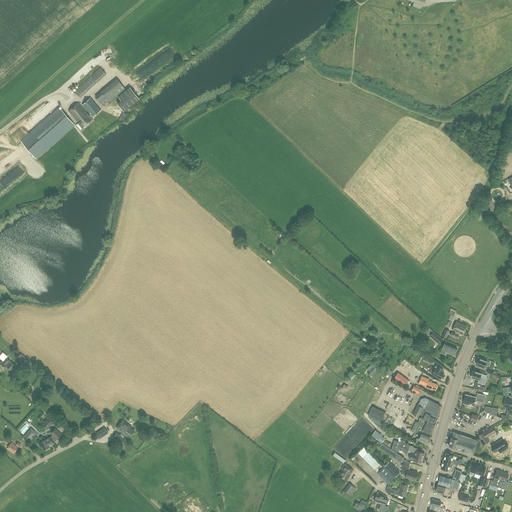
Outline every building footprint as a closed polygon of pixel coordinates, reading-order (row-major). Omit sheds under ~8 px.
[(106,74),(100,68),(74,91),(80,97),(106,74)] [(117,78),(95,96),(103,106),(107,103),(115,105),(116,100),(114,99),(126,90),(117,78)] [(139,99),(130,87),(118,97),(121,101),(117,104),(124,111),(139,99)] [(82,128),(92,120),(91,118),(101,110),(91,98),(82,105),(90,115),(89,116),(78,103),(69,111),(79,122),(78,123),(82,128)] [(21,141),(31,152),(37,159),(75,125),(59,107),(21,141)] [(112,115),(124,120),(127,114),(115,108),(112,115)] [(455,331),(455,333),(452,332),(450,335),(457,338),(460,333),(463,335),(467,326),(457,321),(453,330),(455,331)] [(429,335),(438,344),(442,339),(433,331),(429,335)] [(457,348),(444,343),(440,352),(445,354),(446,352),(454,355),(457,348)] [(10,361),(6,357),(8,356),(3,352),(0,355),(0,354),(0,367),(2,370),(6,366),(10,370),(15,365),(10,361)] [(483,367),(483,366),(486,367),(487,365),(489,366),(490,363),(486,361),(479,358),(477,361),(476,363),(476,364),(483,367)] [(368,373),(371,375),(377,367),(374,365),(368,373)] [(441,379),(444,373),(442,371),(443,369),(436,365),(431,373),(441,379)] [(481,373),(473,370),(472,374),(471,376),(471,377),(479,379),(480,377),(485,379),(487,375),(481,373)] [(427,381),(428,379),(421,376),(419,383),(426,385),(425,387),(430,389),(430,388),(436,390),(437,384),(427,381)] [(421,389),(414,386),(411,391),(418,394),(421,389)] [(473,406),(474,400),(483,403),(485,395),(477,393),(476,397),(475,397),(465,394),(463,403),(473,406)] [(438,418),(441,406),(440,406),(440,405),(439,405),(440,404),(430,399),(429,400),(425,398),(421,399),(418,405),(414,414),(418,417),(420,414),(422,415),(421,417),(420,417),(418,423),(419,423),(417,428),(430,435),(430,434),(431,432),(438,418)] [(382,421),(386,413),(372,406),(368,414),(379,420),(382,421)] [(53,422),(48,417),(41,424),(47,429),(53,422)] [(128,425),(123,420),(117,428),(122,432),(120,435),(123,438),(126,434),(130,437),(135,431),(130,428),(131,427),(130,427),(128,425)] [(484,432),(478,436),(483,445),(489,441),(487,437),(496,432),(493,426),(484,432)] [(49,447),(50,446),(54,444),(54,443),(57,439),(62,434),(55,428),(51,433),(53,435),(51,437),(46,439),(44,440),(42,436),(39,437),(41,441),(40,442),(41,446),(42,446),(44,449),(45,449),(46,450),(49,448),(49,447)] [(430,435),(417,428),(415,433),(420,435),(419,439),(427,442),(430,435)] [(376,430),(372,435),(378,440),(382,435),(376,430)] [(472,438),(466,436),(460,434),(453,432),(449,445),(455,447),(461,449),(467,451),(468,451),(474,453),(477,442),(478,440),(472,438)] [(501,439),(493,445),(496,451),(501,449),(503,452),(509,448),(506,441),(504,443),(501,439)] [(407,453),(410,445),(400,442),(398,449),(404,451),(404,452),(407,453),(407,454),(410,455),(409,458),(413,460),(421,462),(423,457),(407,453)] [(13,454),(18,448),(11,443),(6,449),(13,454)] [(401,461),(404,458),(382,443),(379,447),(396,459),(397,458),(401,461)] [(407,453),(423,457),(424,453),(416,450),(417,449),(413,447),(413,446),(410,445),(407,453)] [(333,455),(343,463),(345,460),(336,453),(335,452),(333,455)] [(446,452),(443,460),(448,462),(448,460),(453,462),(460,464),(462,459),(459,458),(458,460),(452,458),(453,455),(446,452)] [(448,462),(443,460),(441,468),(448,470),(450,466),(451,466),(453,462),(448,460),(448,462)] [(385,466),(395,477),(399,473),(399,471),(390,461),(385,466)] [(405,477),(412,479),(412,480),(415,481),(415,480),(416,480),(418,472),(408,470),(410,463),(404,461),(401,473),(406,475),(405,477)] [(485,467),(473,462),(470,471),(471,471),(472,473),(474,474),(475,473),(481,475),(480,477),(480,476),(477,484),(482,486),(484,478),(482,477),(485,467)] [(340,471),(337,475),(346,481),(350,475),(349,475),(353,470),(344,463),(341,468),(343,469),(341,472),(340,471)] [(385,466),(378,472),(377,472),(388,483),(395,477),(385,466)] [(459,480),(462,472),(462,471),(456,469),(452,478),(459,480)] [(491,480),(490,485),(493,486),(494,484),(498,485),(503,472),(497,470),(494,477),(493,481),(491,480)] [(508,474),(503,472),(498,485),(498,487),(506,490),(509,482),(506,481),(508,474)] [(458,490),(460,481),(452,478),(440,475),(435,492),(443,494),(445,487),(447,488),(447,487),(449,487),(449,488),(458,490)] [(351,496),(357,488),(349,483),(344,490),(345,492),(351,496)] [(405,496),(408,485),(401,484),(400,488),(398,488),(397,490),(394,489),(394,490),(392,489),(392,487),(387,486),(386,492),(394,494),(399,495),(398,496),(398,497),(402,498),(403,498),(403,496),(405,496)] [(387,498),(376,494),(374,501),(386,504),(387,498)] [(367,502),(362,499),(358,509),(363,511),(367,502)] [(431,505),(430,509),(438,511),(444,511),(445,510),(445,508),(443,507),(443,504),(441,503),(441,502),(432,499),(431,505)]
